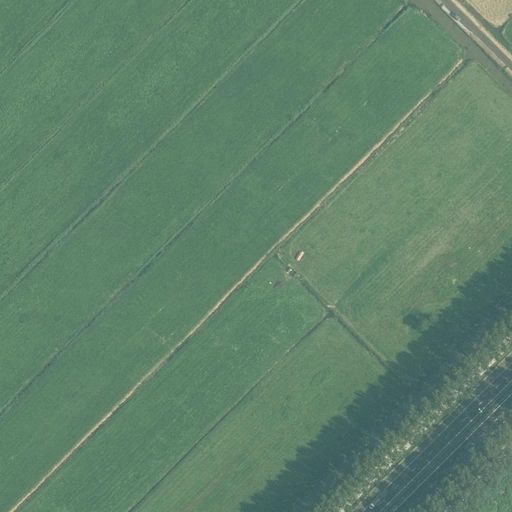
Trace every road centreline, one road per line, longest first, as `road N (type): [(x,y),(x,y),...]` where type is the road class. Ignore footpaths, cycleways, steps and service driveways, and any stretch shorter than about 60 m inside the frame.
road 1 (unclassified): [(336,511),(511,336)]
road 2 (motorway): [(511,373),(372,511)]
road 3 (motorway): [(403,511),(511,405)]
